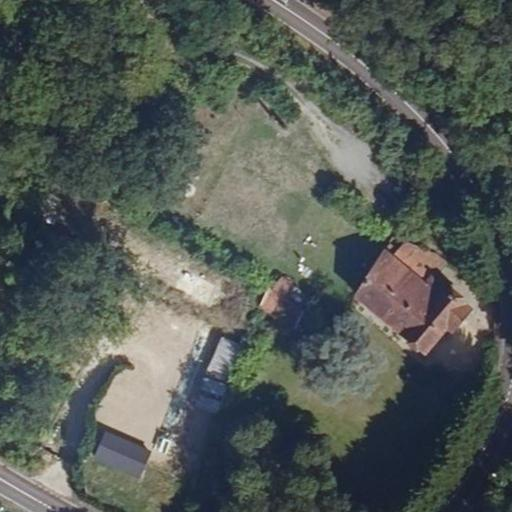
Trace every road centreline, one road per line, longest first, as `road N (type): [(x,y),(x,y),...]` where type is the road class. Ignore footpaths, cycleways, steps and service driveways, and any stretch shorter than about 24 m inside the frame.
road 1 (tertiary): [(273,0),(367,70),(446,149),(476,195),(511,285)]
road 2 (tertiary): [(511,399),(500,441),(450,511)]
